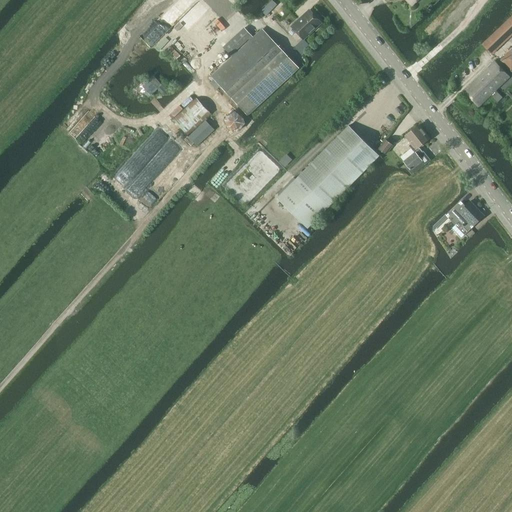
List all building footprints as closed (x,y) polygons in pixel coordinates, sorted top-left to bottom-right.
[(304,40),(321,23),(310,11),(292,27),(304,40)] [(491,55),(511,35),(511,15),(482,45),(491,55)] [(299,69),(282,50),(263,30),(254,38),(245,28),(224,48),(232,57),(212,77),(248,116),(299,69)] [(511,73),(511,71),(511,48),(499,61),(511,73)] [(478,107),(497,89),(509,78),(494,62),(463,91),(478,107)] [(187,136),(212,114),(197,98),(173,119),(187,136)] [(245,124),(240,116),(232,111),(224,120),(227,130),(238,132),(245,124)] [(198,146),(214,130),(205,121),(189,136),(198,146)] [(413,151),(429,138),(419,125),(405,136),(411,144),(409,146),(413,151)] [(307,228),(379,155),(349,126),(298,177),(276,198),(307,228)] [(386,154),(393,146),(385,140),(379,149),(386,154)] [(414,174),(430,161),(420,149),(404,161),(414,174)] [(484,216),(480,211),(470,201),(462,209),(458,205),(447,216),(456,225),(460,222),(468,231),(484,216)]
